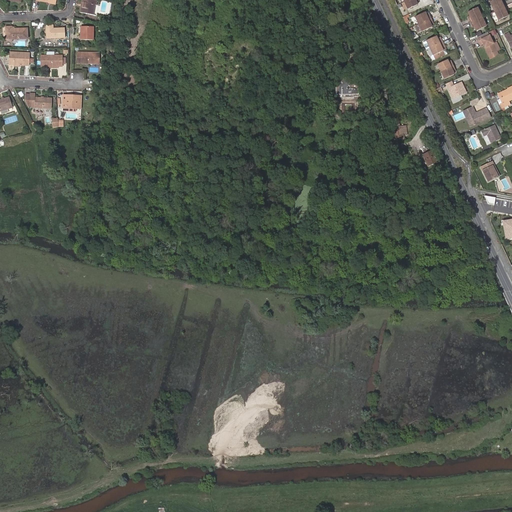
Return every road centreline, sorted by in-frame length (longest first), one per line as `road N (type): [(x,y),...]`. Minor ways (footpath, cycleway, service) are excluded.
road 1 (track): [(102,511),(149,490),(511,474)]
road 2 (secondary): [(511,296),(373,0)]
